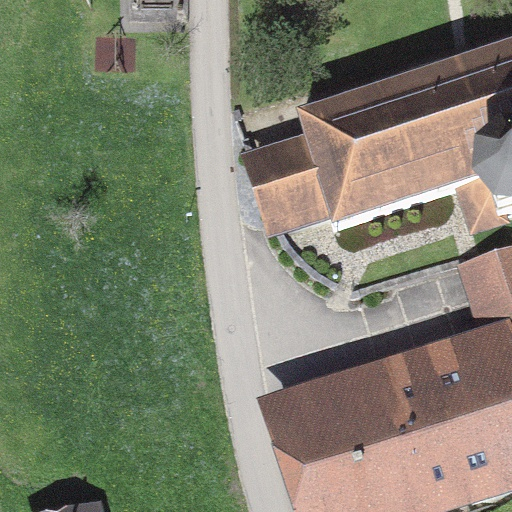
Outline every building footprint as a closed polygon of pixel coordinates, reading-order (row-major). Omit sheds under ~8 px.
[(301,124),(310,153),(252,171),(270,228),(328,210),(334,231),(485,182),(498,220),(511,215),(511,52),(451,72),(452,74),(301,124)] [(511,322),(511,254),(480,264),(500,326),(511,322)] [(327,266),(326,390),(359,390),(359,266),(327,266)] [(511,352),(385,392),(422,511),(426,511),(511,485),(511,352)] [(312,511),(422,511),(385,392),(284,423),(312,511)]
